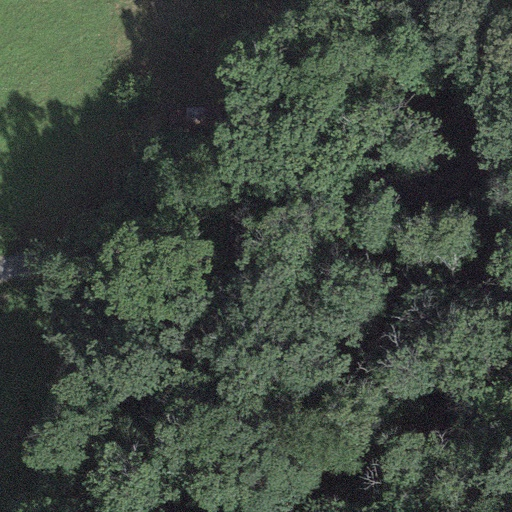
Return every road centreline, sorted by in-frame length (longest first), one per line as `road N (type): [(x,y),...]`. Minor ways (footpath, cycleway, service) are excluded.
road 1 (residential): [(0,270),(289,229),(371,208),(511,152)]
road 2 (track): [(511,277),(483,294),(457,296),(78,255)]
road 3 (track): [(229,511),(511,387)]
